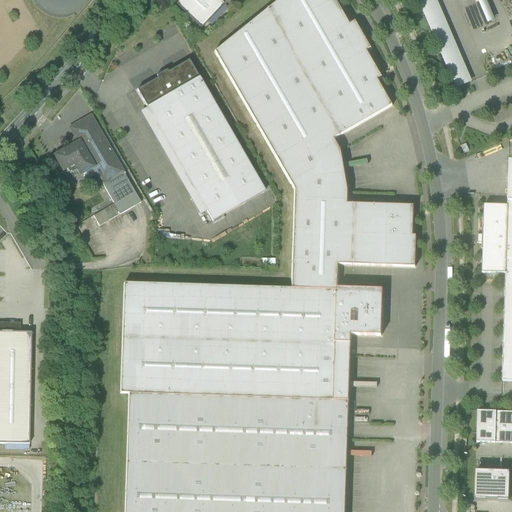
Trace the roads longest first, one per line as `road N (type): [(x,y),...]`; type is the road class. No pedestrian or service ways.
road 1 (residential): [(369,0),(411,88),(435,178),(441,274),(434,511)]
road 2 (tertiary): [(127,0),(0,145)]
